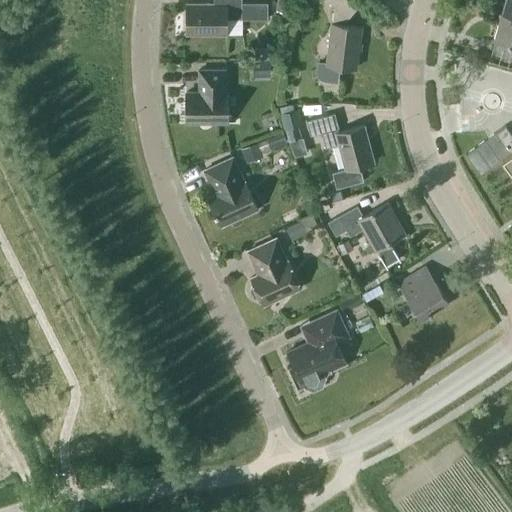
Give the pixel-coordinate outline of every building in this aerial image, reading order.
[(268,19),(268,2),(242,2),(241,0),(213,0),(214,4),(187,3),(186,34),(227,34),(227,19),(268,19)] [(290,0),(276,0),(275,11),(289,14),(290,0)] [(356,68),(361,26),(348,25),(348,18),(358,7),(349,0),(326,0),(334,6),(332,23),(327,64),(319,63),(318,71),(318,75),(321,78),(325,79),(337,81),(339,66),(356,68)] [(511,0),(504,0),(501,14),(511,17),(511,0)] [(511,17),(501,14),(494,39),(511,44),(511,17)] [(270,76),(270,60),(253,60),(253,77),(270,76)] [(227,122),(227,92),(226,92),(226,70),(199,70),(199,92),(186,92),(186,122),(227,122)] [(302,125),(298,109),(279,113),(284,130),(285,130),(288,141),(302,138),(299,126),(302,125)] [(374,162),(364,125),(339,132),(338,128),(339,128),(335,113),(307,120),(310,135),(322,132),(326,147),(339,144),(345,168),(332,172),(336,188),(364,180),(360,166),(374,162)] [(511,133),(505,125),(488,137),(466,153),(480,174),(502,157),(511,150),(511,133)] [(286,143),(282,132),(241,149),(247,164),(263,157),(261,153),(286,143)] [(511,150),(502,157),(511,170),(511,150)] [(258,208),(245,181),(233,156),(205,169),(217,194),(208,198),(221,225),(258,208)] [(341,191),(329,194),(331,201),(343,198),(341,191)] [(399,258),(390,242),(405,233),(388,202),(363,216),(357,205),(328,221),(336,235),(346,229),(350,235),(362,228),(375,250),(376,250),(386,266),(399,258)] [(308,233),(302,220),(286,227),(292,240),(308,233)] [(300,288),(288,260),(287,260),(276,237),(249,250),(259,273),(251,277),(254,284),(252,285),(250,289),(254,297),(259,299),(260,298),(263,305),(300,288)] [(355,261),(350,250),(353,249),(348,239),(338,244),(341,252),(339,253),(345,266),(355,261)] [(422,319),(447,303),(425,267),(400,283),(422,319)] [(337,343),(350,337),(337,309),(300,325),(308,342),(287,351),(294,365),(289,368),(288,366),(287,367),(297,389),(304,386),(313,389),(322,385),(325,376),(323,372),(330,369),(331,371),(346,364),(337,343)]
